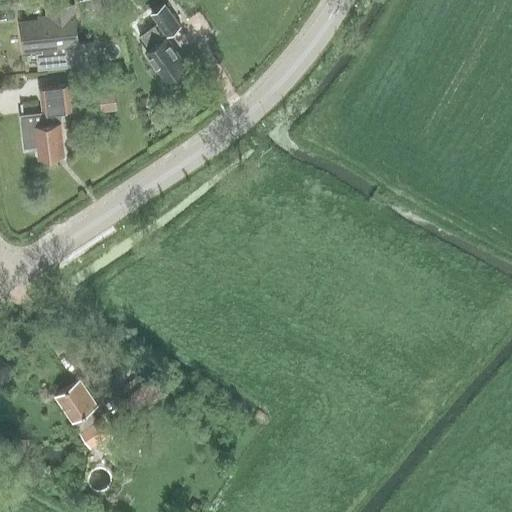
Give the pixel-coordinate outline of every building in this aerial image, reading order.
[(102,6),(105,18),(113,16),(109,0),(91,0),(94,8),(102,6)] [(157,23),(154,26),(139,36),(148,49),(145,51),(158,69),(160,67),(169,80),(173,77),(176,78),(181,75),(181,71),(185,68),(176,56),(178,54),(166,36),(180,26),(164,3),(149,14),(157,23)] [(21,22),(24,50),(42,48),(42,52),(36,52),(36,54),(41,54),(42,65),(96,59),(94,45),(95,45),(95,41),(77,43),(74,4),(47,7),(48,20),(21,22)] [(27,144),(38,143),(39,158),(42,157),(45,160),(48,159),(51,159),(53,156),(64,155),(58,112),(71,111),(67,84),(40,88),(43,114),(44,118),(24,121),(22,103),(21,103),(26,150),(28,150),(27,144)] [(116,109),(113,91),(97,94),(100,112),(116,109)] [(117,363),(111,357),(102,359),(100,368),(108,374),(115,371),(117,363)] [(170,389),(157,373),(152,377),(150,375),(123,398),(133,411),(161,388),(165,393),(170,389)] [(90,446),(114,429),(104,415),(97,420),(90,410),(97,405),(79,378),(55,394),(73,421),(74,421),(81,431),(80,432),(90,446)]
